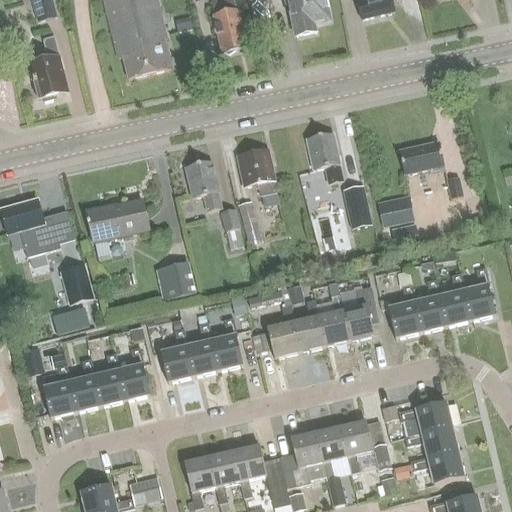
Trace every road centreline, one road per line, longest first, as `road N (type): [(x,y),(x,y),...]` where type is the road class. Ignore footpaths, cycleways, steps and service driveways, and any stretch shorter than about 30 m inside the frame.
road 1 (residential): [(49,511),(54,471),(89,447),(440,369),(491,386),(511,418)]
road 2 (tertiary): [(0,163),(511,52)]
